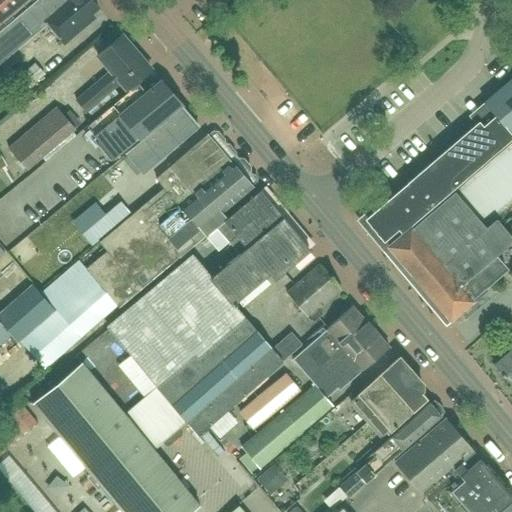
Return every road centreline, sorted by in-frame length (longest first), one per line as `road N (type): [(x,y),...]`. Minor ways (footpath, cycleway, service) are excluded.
road 1 (tertiary): [(511,439),(318,202)]
road 2 (residential): [(318,202),(472,64),(489,0)]
road 3 (tertiary): [(318,202),(141,0)]
